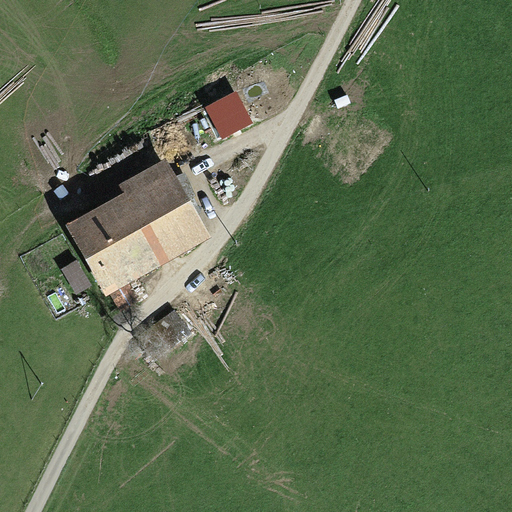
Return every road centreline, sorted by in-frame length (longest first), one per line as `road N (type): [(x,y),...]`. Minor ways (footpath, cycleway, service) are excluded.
road 1 (unclassified): [(33,511),(121,339),(242,205),(353,0)]
road 2 (track): [(220,235),(197,170),(256,137),(281,139)]
